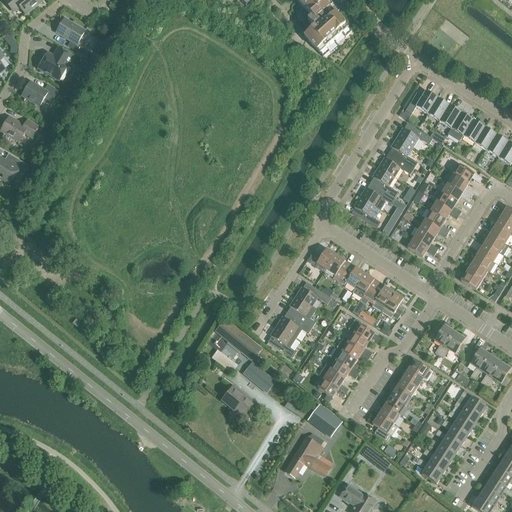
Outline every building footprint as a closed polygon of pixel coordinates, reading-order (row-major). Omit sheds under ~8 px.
[(25,15),(42,0),(6,0),(4,2),(13,13),(19,8),(25,15)] [(292,0),(293,1),(294,0),(295,0),(308,14),(311,17),(307,21),(314,28),(304,37),(307,40),(323,59),(329,53),(326,49),(342,35),(345,39),(351,33),(335,15),(337,13),(331,7),(333,6),(327,0),(292,0)] [(65,20),(56,34),(76,46),(85,32),(65,20)] [(8,35),(3,39),(9,45),(14,41),(8,35)] [(110,35),(107,40),(108,43),(111,45),(115,38),(110,35)] [(87,59),(90,54),(79,48),(76,53),(87,59)] [(67,66),(72,58),(59,50),(53,58),(48,55),(38,70),(59,82),(68,67),(67,66)] [(95,58),(91,64),(97,68),(101,62),(95,58)] [(89,67),(85,74),(91,77),(95,71),(89,67)] [(51,103),(58,92),(47,86),(44,92),(30,84),(22,97),(39,107),(44,99),(51,103)] [(416,109),(427,116),(438,98),(433,95),(432,97),(425,93),(422,98),(416,95),(406,111),(412,115),(416,109)] [(438,98),(427,116),(439,123),(449,108),(442,103),(443,101),(438,98)] [(449,108),(439,123),(451,131),(462,113),(457,110),(456,112),(449,108)] [(462,113),(451,131),(463,138),(472,122),(466,118),(467,116),(462,113)] [(31,139),(38,128),(27,122),(24,128),(9,119),(1,132),(19,143),(24,135),(31,139)] [(472,122),(463,138),(475,145),(486,127),(481,124),(479,126),(472,122)] [(403,130),(397,140),(413,150),(419,141),(422,143),(429,147),(432,141),(407,125),(404,131),(403,130)] [(486,127),(475,145),(486,153),(496,137),(489,133),(491,131),(486,127)] [(42,130),(39,135),(44,139),(48,133),(42,130)] [(496,137),(486,153),(498,160),(509,142),(504,139),(503,141),(496,137)] [(392,150),(389,155),(414,171),(417,165),(408,159),(413,150),(397,140),(391,149),(392,150)] [(511,143),(509,142),(498,160),(510,167),(511,164),(511,143)] [(378,169),(395,180),(400,171),(410,177),(414,171),(389,155),(385,161),(384,160),(378,169)] [(23,176),(28,168),(9,156),(5,162),(0,159),(0,174),(4,177),(2,181),(10,185),(17,173),(23,176)] [(459,166),(453,176),(468,185),(471,180),(479,185),(482,180),(459,166)] [(373,180),(370,185),(395,201),(399,195),(393,191),(398,182),(378,169),(372,179),(373,180)] [(447,185),(470,199),(473,195),(465,190),(468,185),(453,176),(447,185)] [(366,190),(360,199),(380,212),(385,203),(391,207),(398,210),(401,204),(395,201),(370,185),(367,190),(366,190)] [(442,194),(457,204),(460,198),(468,203),(470,199),(447,185),(442,194)] [(411,200),(416,192),(412,189),(406,197),(411,200)] [(436,203),(459,218),(461,214),(453,209),(457,204),(442,194),(438,191),(432,201),(434,202),(436,203)] [(355,210),(351,215),(376,231),(380,224),(374,221),(380,212),(360,199),(354,209),(355,210)] [(435,205),(430,213),(445,222),(449,217),(456,221),(459,218),(436,203),(434,202),(433,204),(435,205)] [(511,211),(507,209),(501,218),(511,225),(511,211)] [(425,222),(447,236),(450,232),(442,227),(445,222),(430,213),(425,222)] [(495,227),(510,237),(511,233),(511,225),(501,218),(495,227)] [(391,219),(388,224),(394,227),(397,222),(391,219)] [(419,231),(434,240),(437,235),(445,240),(447,236),(425,222),(419,231)] [(489,237),(504,246),(510,237),(495,227),(489,237)] [(413,240),(436,254),(438,250),(431,246),(434,240),(419,231),(413,240)] [(489,237),(484,246),(499,255),(503,258),(509,248),(504,246),(489,237)] [(413,240),(407,250),(422,259),(426,253),(434,258),(436,254),(413,240)] [(484,246),(478,255),(493,264),(498,267),(503,258),(499,255),(484,246)] [(317,265),(326,271),(335,257),(326,250),(322,257),(316,254),(309,264),(315,268),(317,265)] [(478,255),(472,264),(487,273),(488,273),(492,276),(498,267),(493,264),(478,255)] [(335,257),(326,271),(335,277),(333,280),(339,283),(346,273),(340,269),(345,263),(335,257)] [(467,273),(481,283),(487,273),(472,264),(467,273)] [(346,273),(339,283),(344,287),(346,284),(355,290),(365,276),(355,269),(351,276),(346,273)] [(467,273),(461,283),(476,292),(481,283),(467,273)] [(365,307),(368,302),(375,292),(370,288),(374,282),(365,276),(355,290),(352,295),(361,300),(360,303),(365,307)] [(302,289),(296,299),(311,309),(317,300),(327,307),(331,300),(306,284),(303,290),(302,289)] [(368,302),(373,306),(372,307),(381,313),(384,309),(394,295),(384,288),(380,295),(375,292),(368,302)] [(384,309),(381,313),(390,320),(392,318),(397,321),(404,311),(399,307),(403,301),(394,295),(384,309)] [(287,314),(312,330),(316,324),(306,318),(311,309),(296,299),(289,308),(290,309),(287,314)] [(332,301),(329,306),(334,309),(337,305),(332,301)] [(355,308),(352,314),(358,318),(361,312),(355,308)] [(282,319),(276,328),(296,341),(302,332),(308,336),(312,330),(287,314),(283,319),(282,319)] [(226,321),(215,334),(251,363),(262,350),(226,321)] [(355,321),(348,332),(353,335),(368,345),(371,340),(379,345),(382,340),(360,326),(361,324),(355,321)] [(435,355),(439,358),(454,334),(448,330),(450,328),(446,325),(444,327),(441,331),(436,328),(429,339),(434,342),(440,346),(435,355)] [(390,337),(393,331),(385,326),(381,332),(390,337)] [(290,350),(296,341),(276,328),(270,338),(271,338),(268,344),(292,360),(296,354),(290,350)] [(454,334),(439,358),(443,360),(449,352),(460,359),(467,348),(462,345),(465,341),(466,338),(462,335),(460,338),(454,334)] [(347,344),(370,359),(372,355),(365,350),(368,345),(353,335),(347,344)] [(342,341),(336,350),(356,363),(360,358),(367,363),(370,359),(347,344),(342,341)] [(467,348),(460,359),(475,369),(485,354),(484,353),(486,351),(481,348),(480,350),(477,355),(467,348)] [(336,350),(330,359),(358,377),(360,373),(353,368),(356,363),(336,350)] [(217,352),(211,360),(231,375),(236,368),(217,352)] [(481,385),(485,387),(500,364),(494,360),(496,358),(491,355),(490,357),(485,354),(475,369),(476,370),(470,378),(475,381),(480,372),(486,376),(481,385)] [(330,359),(325,368),(344,381),(348,376),(355,381),(358,377),(330,359)] [(408,371),(423,381),(423,380),(426,381),(428,381),(432,375),(431,373),(429,372),(429,371),(428,371),(429,369),(424,366),(423,367),(414,362),(408,371)] [(500,364),(485,387),(489,390),(494,382),(501,386),(501,385),(506,389),(511,379),(511,377),(508,375),(511,371),(510,370),(511,368),(508,365),(506,368),(500,364)] [(325,368),(319,377),(324,381),(346,395),(349,391),(341,386),(344,381),(325,368)] [(402,380),(417,390),(423,381),(408,371),(402,380)] [(396,389),(411,399),(417,390),(402,380),(396,389)] [(324,381),(317,390),(332,400),(336,394),(343,399),(346,395),(324,381)] [(246,423),(258,409),(233,389),(222,402),(239,415),(238,417),(246,423)] [(390,398),(405,408),(411,399),(396,389),(390,398)] [(469,404),(465,409),(480,418),(486,409),(472,399),(471,399),(463,394),(460,398),(469,404)] [(384,407),(399,417),(405,408),(390,398),(384,407)] [(462,413),(459,418),(474,428),(480,418),(465,409),(457,403),(454,408),(462,413)] [(379,416),(393,426),(399,417),(384,407),(379,416)] [(319,408),(308,422),(330,439),(342,424),(319,408)] [(456,423),(453,428),(467,438),(474,428),(459,418),(451,413),(448,417),(456,423)] [(387,443),(391,437),(392,438),(397,429),(393,426),(379,416),(372,426),(378,429),(374,435),(387,443)] [(439,419),(436,424),(441,428),(442,427),(444,423),(439,419)] [(450,432),(447,437),(461,447),(467,438),(453,428),(445,422),(444,423),(442,427),(450,432)] [(426,424),(420,433),(425,436),(431,428),(426,424)] [(444,442),(440,447),(455,457),(461,447),(447,437),(438,432),(435,436),(444,442)] [(313,440),(320,445),(323,440),(316,436),(313,440)] [(324,478),(330,470),(316,461),(323,450),(306,440),(285,474),(295,480),(304,465),(324,478)] [(437,451),(434,457),(449,466),(455,457),(440,447),(432,442),(429,446),(437,451)] [(394,459),(399,453),(389,446),(385,453),(394,459)] [(362,456),(362,457),(369,462),(375,454),(368,449),(362,456)] [(431,461),(428,466),(443,476),(449,466),(434,457),(426,451),(423,456),(431,461)] [(503,461),(511,466),(511,452),(510,451),(503,461)] [(436,486),(443,476),(428,466),(420,461),(419,462),(417,465),(425,471),(421,476),(436,486)] [(497,470),(511,480),(511,479),(511,466),(503,461),(497,470)] [(491,480),(511,493),(506,489),(509,484),(511,486),(511,479),(511,480),(497,470),(491,480)] [(485,490),(500,499),(503,494),(511,499),(511,497),(511,493),(491,480),(485,490)] [(352,511),(370,511),(371,511),(373,511),(375,511),(377,511),(378,509),(378,507),(377,505),(376,503),(363,494),(362,496),(348,486),(341,498),(355,507),(352,511)] [(479,499),(493,509),(497,503),(505,509),(508,504),(500,499),(485,490),(479,499)] [(498,511),(493,509),(479,499),(472,509),(476,511),(498,511)]
